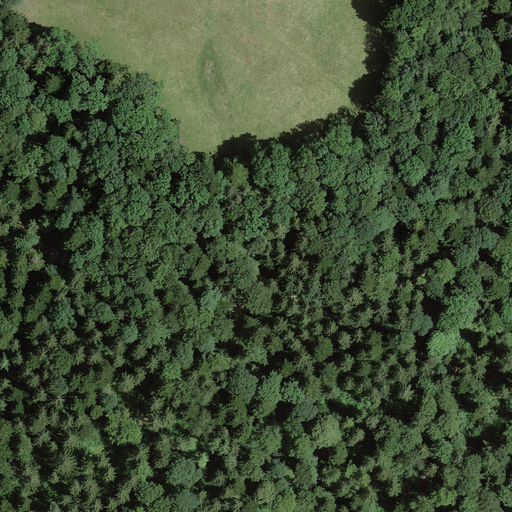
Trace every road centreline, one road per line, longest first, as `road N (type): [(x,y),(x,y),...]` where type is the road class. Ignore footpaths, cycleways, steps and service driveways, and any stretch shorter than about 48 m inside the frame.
road 1 (track): [(0,252),(53,256),(148,327),(179,332),(269,302),(406,282),(461,244),(511,174)]
road 2 (track): [(0,474),(86,456),(119,436),(145,397),(248,308)]
